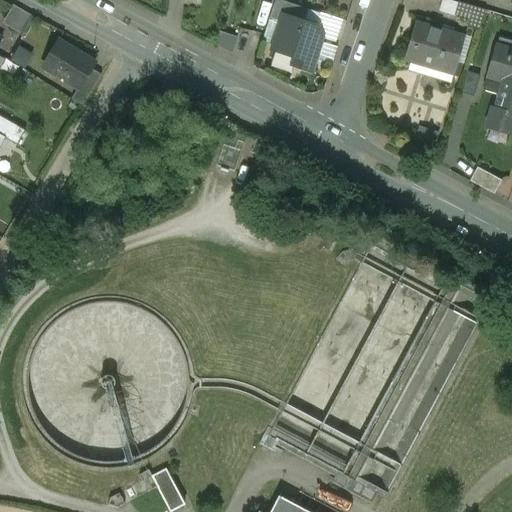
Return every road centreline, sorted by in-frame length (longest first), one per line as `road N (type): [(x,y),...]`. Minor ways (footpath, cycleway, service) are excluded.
road 1 (tertiary): [(67,0),(331,142)]
road 2 (tertiary): [(331,142),(511,239)]
road 3 (residential): [(331,142),(381,0)]
